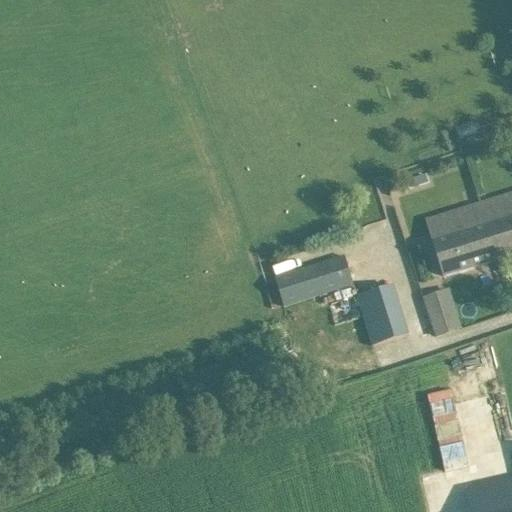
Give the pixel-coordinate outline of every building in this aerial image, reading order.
[(425,172),(418,175),(422,186),(429,183),(425,172)] [(441,237),(432,239),(444,277),(511,255),(511,193),(435,218),(441,237)] [(346,255),(275,279),(284,308),(355,284),(346,255)] [(355,298),(371,346),(409,333),(392,286),(355,298)] [(427,294),(434,323),(445,320),(447,329),(461,326),(452,288),(427,294)] [(431,511),(423,476),(399,482),(406,511),(431,511)] [(511,511),(511,497),(470,507),(471,510),(471,511),(511,511)]
